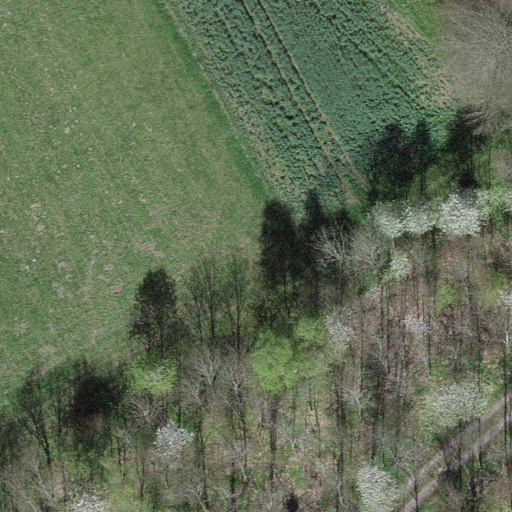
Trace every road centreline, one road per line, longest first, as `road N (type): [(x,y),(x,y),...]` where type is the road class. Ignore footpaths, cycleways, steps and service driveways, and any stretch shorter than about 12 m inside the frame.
road 1 (track): [(511,401),(392,511)]
road 2 (track): [(422,5),(511,104)]
